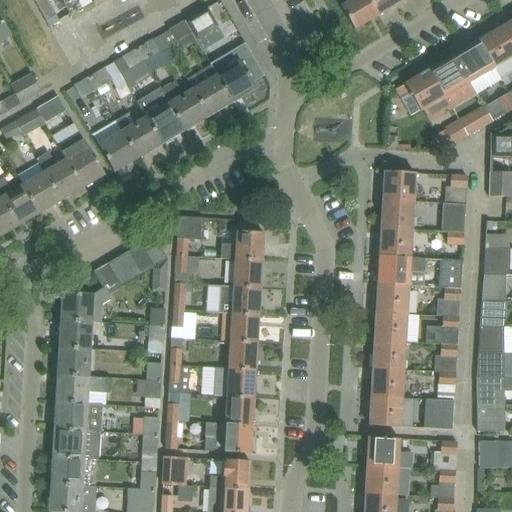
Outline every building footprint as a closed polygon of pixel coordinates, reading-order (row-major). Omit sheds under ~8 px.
[(56,17),(46,0),(33,0),(46,23),(56,17)] [(70,15),(82,8),(77,0),(72,0),(64,5),(70,15)] [(354,31),(378,16),(368,0),(352,0),(340,7),(354,31)] [(368,0),(378,16),(402,2),(400,0),(368,0)] [(218,26),(208,8),(191,18),(184,22),(194,40),(218,26)] [(0,43),(10,37),(11,37),(0,18),(0,43)] [(511,45),(511,21),(501,27),(511,45)] [(175,42),(190,33),(184,22),(160,36),(169,51),(177,46),(175,42)] [(511,45),(501,27),(477,41),(494,69),(499,79),(511,71),(511,45)] [(151,42),(157,53),(160,56),(169,51),(160,36),(151,42)] [(477,41),(453,56),(470,84),(476,95),(500,80),(499,79),(494,69),(477,41)] [(211,64),(210,65),(211,67),(211,68),(216,76),(232,103),(256,89),(252,82),(262,76),(263,77),(264,77),(244,44),(243,45),(244,46),(211,65),(211,64)] [(143,61),(137,50),(122,58),(129,70),(143,61)] [(453,56),(429,70),(445,98),(470,84),(453,56)] [(211,68),(187,82),(192,91),(208,117),(232,103),(216,76),(211,68)] [(104,69),(90,78),(96,89),(105,83),(110,80),(104,69)] [(429,70),(404,84),(409,93),(399,99),(411,119),(421,113),(423,112),(445,98),(429,70)] [(11,86),(15,94),(21,104),(42,92),(31,74),(11,86)] [(90,78),(75,86),(82,97),(96,89),(90,78)] [(160,89),(163,94),(169,104),(184,131),(208,117),(192,91),(184,96),(175,81),(160,89)] [(160,89),(136,103),(145,119),(161,145),(184,131),(169,104),(163,94),(160,89)] [(21,104),(15,94),(3,101),(9,111),(21,104)] [(498,100),(506,113),(511,109),(511,100),(508,94),(498,100)] [(44,105),(36,110),(43,122),(44,124),(66,111),(63,107),(57,97),(44,105)] [(482,105),(457,120),(467,136),(482,128),(492,122),(484,108),(482,105)] [(14,122),(21,133),(22,135),(43,123),(36,110),(14,122)] [(145,119),(135,125),(129,114),(116,122),(122,133),(137,159),(161,145),(145,119)] [(445,131),(435,137),(443,150),(453,144),(467,136),(457,120),(444,128),(445,131)] [(0,130),(1,130),(7,141),(21,133),(14,122),(0,130)] [(113,173),(137,159),(122,133),(98,147),(104,158),(103,158),(105,162),(106,161),(113,173)] [(491,134),(491,146),(510,146),(510,134),(491,134)] [(82,188),(103,175),(96,164),(97,163),(95,159),(94,160),(88,149),(80,136),(59,149),(66,161),(82,188)] [(44,174),(60,201),(82,188),(66,161),(57,167),(49,153),(36,160),(38,163),(44,174)] [(403,173),(385,172),(384,172),(382,201),(414,203),(416,174),(403,173)] [(488,198),(511,198),(511,173),(489,173),(488,198)] [(23,187),(38,213),(60,201),(44,174),(23,187)] [(442,204),(465,205),(467,177),(451,176),(450,187),(446,187),(445,204),(442,204)] [(23,187),(12,193),(3,179),(0,181),(0,197),(16,226),(38,213),(23,187)] [(0,235),(16,226),(0,197),(0,235)] [(414,203),(382,201),(380,229),(412,231),(414,203)] [(442,218),(441,232),(447,233),(463,234),(464,220),(465,205),(445,204),(442,204),(442,218)] [(178,218),(175,257),(187,257),(188,240),(202,240),(204,219),(178,218)] [(380,229),(378,257),(411,259),(412,231),(380,229)] [(220,244),(220,259),(223,260),(235,260),(262,262),(263,233),(237,232),(236,245),(220,244)] [(463,245),(463,234),(447,233),(447,245),(463,245)] [(154,239),(142,246),(155,269),(167,261),(154,239)] [(152,270),(155,269),(142,246),(130,253),(143,275),(152,270)] [(509,249),(484,249),(484,264),(483,275),(505,275),(509,275),(509,264),(509,249)] [(130,253),(118,259),(132,282),(143,275),(130,253)] [(186,275),(187,257),(175,257),(174,275),(186,275)] [(411,259),(378,257),(377,285),(409,287),(410,273),(425,273),(426,260),(411,259)] [(120,289),(132,282),(118,259),(106,266),(120,289)] [(235,260),(233,287),(260,289),(262,262),(235,260)] [(444,289),(460,290),(462,262),(446,261),(440,260),(439,277),(438,288),(444,289)] [(152,270),(152,278),(166,279),(167,261),(155,269),(152,270)] [(106,266),(95,273),(94,274),(103,289),(108,296),(109,296),(120,289),(106,266)] [(505,302),(505,275),(483,275),(481,302),(505,302)] [(409,287),(377,285),(375,313),(407,315),(409,287)] [(220,287),(218,314),(232,315),(258,317),(260,289),(233,287),(220,287)] [(108,296),(103,289),(92,295),(62,293),(60,321),(101,324),(102,306),(111,300),(109,296),(108,296)] [(459,302),(460,290),(444,289),(443,300),(443,301),(459,302)] [(173,296),(172,312),(183,312),(184,296),(173,296)] [(481,302),(480,328),(503,327),(505,302),(481,302)] [(163,327),(164,309),(151,308),(150,326),(163,327)] [(183,328),(183,312),(172,312),(171,328),(183,328)] [(375,313),(373,341),(406,343),(407,315),(375,313)] [(232,315),(230,342),(257,344),(258,317),(232,315)] [(436,317),(442,317),(442,328),(427,327),(425,344),(441,345),(457,346),(458,318),(436,317)] [(60,321),(59,348),(90,350),(91,324),(101,324),(60,321)] [(163,327),(150,326),(149,345),(162,345),(163,327)] [(480,328),(478,353),(503,353),(503,327),(480,328)] [(406,343),(373,341),(372,369),(404,371),(406,343)] [(255,371),(257,344),(230,342),(229,370),(255,371)] [(457,346),(441,345),(440,357),(456,358),(457,346)] [(57,376),(88,378),(90,350),(59,348),(57,376)] [(169,366),(180,367),(181,350),(170,349),(169,366)] [(503,353),(478,353),(476,380),(503,379),(503,353)] [(160,382),(161,364),(148,363),(146,381),(160,382)] [(179,383),(180,367),(169,366),(168,383),(179,383)] [(227,397),(254,399),(255,371),(229,370),(214,369),(213,397),(227,397)] [(372,369),(370,397),(402,399),(404,371),(372,369)] [(455,374),(439,373),(438,385),(454,386),(455,374)] [(88,378),(57,376),(56,403),(86,405),(87,392),(108,394),(109,380),(88,378)] [(503,385),(503,379),(476,380),(476,381),(476,407),(503,406),(503,385)] [(136,398),(159,400),(160,382),(146,381),(137,381),(136,398)] [(227,397),(225,425),(252,426),(254,399),(227,397)] [(402,399),(370,397),(368,426),(401,428),(402,399)] [(425,401),(423,429),(451,431),(452,425),(452,419),(453,402),(430,401),(425,401)] [(56,403),(54,430),(85,432),(98,433),(100,405),(86,405),(56,403)] [(167,404),(166,421),(177,422),(178,405),(176,405),(167,404)] [(503,406),(476,407),(476,427),(477,432),(477,433),(503,433),(503,406)] [(144,419),(143,435),(157,436),(158,419),(144,418),(144,419)] [(177,424),(177,422),(166,421),(164,449),(175,449),(177,424)] [(250,454),(252,426),(225,425),(206,424),(205,438),(225,439),(224,453),(250,454)] [(85,432),(54,430),(52,458),(83,459),(96,460),(98,433),(85,432)] [(156,453),(157,436),(143,435),(142,452),(156,453)] [(399,440),(388,439),(368,438),(366,466),(397,468),(410,469),(412,469),(413,453),(398,453),(399,440)] [(434,453),(433,470),(455,472),(457,443),(441,442),(440,453),(434,453)] [(500,469),(500,442),(479,442),(479,469),(500,469)] [(162,486),(163,486),(173,487),(174,471),(184,472),(184,458),(164,457),(162,486)] [(51,485),(82,487),(83,459),(52,458),(51,485)] [(209,488),(214,488),(248,490),(250,462),(230,461),(223,461),(222,477),(210,476),(209,488)] [(395,496),(397,468),(366,466),(364,495),(395,496)] [(455,472),(433,470),(433,471),(439,471),(438,486),(438,487),(454,488),(455,472)] [(141,473),(139,490),(153,491),(154,474),(141,473)] [(49,511),(93,511),(95,488),(82,487),(51,485),(49,511)] [(246,511),(248,490),(214,488),(209,488),(207,511),(246,511)] [(139,490),(127,489),(126,507),(125,511),(151,511),(153,491),(139,490)] [(363,511),(394,511),(395,496),(364,495),(363,511)] [(160,511),(171,511),(173,496),(161,496),(160,511)] [(452,511),(453,511),(453,500),(438,499),(437,511),(434,511),(433,511),(452,511)]
